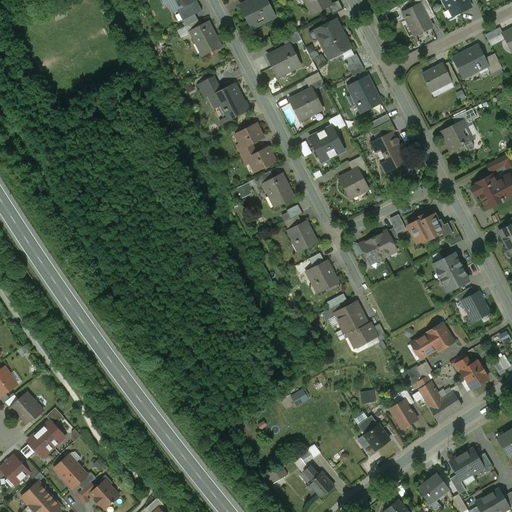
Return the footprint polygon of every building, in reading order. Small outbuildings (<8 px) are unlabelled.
[(196,0),(167,0),(173,11),(179,8),(181,12),(179,13),(182,20),(178,22),(179,22),(201,11),(196,0)] [(251,0),(241,5),(251,25),(252,24),(251,23),(256,20),(258,24),(270,18),(266,10),(270,8),(265,0),(251,0)] [(304,0),(310,11),(318,7),(319,10),(330,4),(327,0),(304,0)] [(426,0),(414,0),(417,5),(420,4),(425,14),(432,11),(426,0)] [(442,0),(447,10),(448,11),(450,9),(454,16),(462,11),(465,12),(468,11),(469,8),(471,7),(466,0),(442,0)] [(417,5),(412,8),(414,13),(408,16),(408,15),(405,17),(414,36),(432,27),(425,14),(420,4),(417,5)] [(450,9),(448,11),(447,10),(444,12),(448,18),(454,16),(450,9)] [(336,19),(315,30),(319,37),(317,38),(322,48),(324,47),(329,55),(339,50),(341,53),(351,48),(336,19)] [(197,20),(184,27),(187,34),(190,32),(190,31),(200,26),(197,20)] [(200,26),(190,31),(190,32),(201,54),(219,45),(208,22),(200,26)] [(499,28),(485,35),(488,41),(502,34),(499,28)] [(511,28),(502,34),(511,53),(511,52),(511,28)] [(297,31),(282,38),(286,47),(289,45),(290,45),(301,40),(297,31)] [(286,47),(280,49),(281,50),(267,57),(277,76),(300,65),(290,45),(289,45),(286,47)] [(463,56),(462,54),(453,58),(463,77),(486,66),(487,65),(484,59),(478,48),(463,56)] [(356,54),(350,57),(352,63),(347,65),(353,76),(364,71),(356,54)] [(494,54),(484,59),(487,65),(486,66),(491,74),(502,69),(494,54)] [(459,83),(448,62),(443,65),(451,81),(450,81),(453,86),(459,83)] [(442,64),(422,74),(430,90),(438,85),(439,87),(450,81),(451,81),(443,65),(442,64)] [(318,72),(304,79),(308,86),(321,79),(318,72)] [(367,76),(347,86),(351,95),(356,104),(361,113),(381,103),(367,76)] [(244,103),(234,84),(220,91),(213,77),(198,85),(204,97),(209,94),(215,107),(217,106),(225,121),(248,109),(245,103),(244,103)] [(311,88),(304,92),(305,93),(290,101),(300,120),(322,109),(311,88)] [(351,95),(346,97),(351,107),(356,104),(351,95)] [(472,108),(452,118),(456,125),(463,122),(463,123),(476,116),(472,108)] [(339,114),(328,120),(331,126),(332,127),(337,124),(343,121),(339,114)] [(386,114),(369,123),(372,129),(377,127),(390,120),(386,114)] [(390,120),(377,127),(379,132),(382,137),(391,132),(392,133),(395,131),(390,120)] [(456,125),(452,127),(452,126),(441,132),(450,151),(472,140),(463,123),(463,122),(456,125)] [(254,125),(249,127),(247,127),(242,130),(242,131),(238,133),(242,140),(240,140),(241,143),(244,148),(251,144),(261,138),(259,133),(259,131),(256,125),(254,125)] [(332,127),(331,126),(320,132),(333,156),(344,151),(339,141),(336,136),(332,127)] [(372,129),(371,130),(373,135),(379,132),(377,127),(372,129)] [(333,156),(320,132),(309,138),(314,147),(316,153),(321,162),(333,156)] [(382,137),(371,143),(375,153),(376,152),(378,156),(380,158),(382,159),(384,158),(385,158),(386,161),(380,164),(384,173),(406,162),(397,144),(398,143),(398,141),(398,140),(397,139),(396,138),(395,138),(394,138),(392,133),(391,132),(382,137)] [(241,143),(236,146),(240,155),(254,149),(251,144),(244,148),(241,143)] [(306,143),(299,147),(303,155),(310,151),(306,143)] [(256,153),(249,157),(251,162),(252,165),(254,164),(257,170),(261,168),(263,169),(267,166),(268,165),(273,162),(274,160),(271,154),(269,153),(266,148),(256,153)] [(254,149),(240,155),(245,165),(251,162),(249,157),(256,153),(254,149)] [(511,158),(509,153),(486,165),(490,172),(504,165),(506,169),(511,165),(511,158)] [(361,156),(348,163),(352,170),(354,171),(357,169),(359,173),(367,169),(361,156)] [(354,171),(341,178),(351,197),(356,194),(357,195),(359,194),(358,193),(367,189),(359,173),(357,169),(354,171)] [(270,171),(253,179),(258,188),(264,185),(264,184),(274,179),(270,171)] [(274,179),(264,184),(264,185),(271,197),(273,196),(277,205),(293,197),(282,175),(274,179)] [(511,187),(506,177),(496,182),(492,175),(474,185),(475,185),(476,185),(470,188),(475,196),(479,194),(485,206),(500,198),(502,202),(503,202),(502,200),(511,195),(511,187)] [(297,205),(287,210),(291,218),(297,215),(301,213),(297,205)] [(433,214),(424,219),(422,215),(415,218),(416,221),(407,225),(417,244),(423,241),(423,242),(443,232),(433,214)] [(291,218),(284,222),(288,231),(302,224),(297,215),(291,218)] [(288,231),(294,244),(297,243),(300,250),(316,242),(310,231),(306,222),(302,224),(288,231)] [(402,224),(393,228),(396,234),(405,229),(402,224)] [(393,228),(385,232),(386,233),(386,232),(392,243),(399,240),(396,234),(393,228)] [(456,230),(447,235),(449,240),(447,241),(450,247),(461,241),(456,230)] [(392,243),(386,232),(386,233),(381,235),(381,234),(373,238),(382,257),(389,253),(389,250),(394,248),(392,243)] [(511,234),(502,239),(507,249),(505,250),(504,253),(506,258),(509,259),(511,257),(511,234)] [(373,238),(365,242),(366,243),(360,246),(368,261),(373,259),(376,260),(382,257),(373,238)] [(320,253),(308,259),(313,268),(324,262),(320,253)] [(439,253),(432,256),(435,263),(442,259),(439,253)] [(435,263),(433,264),(440,278),(437,279),(437,280),(440,279),(447,292),(468,281),(465,275),(462,269),(461,269),(459,266),(460,265),(457,260),(454,253),(442,259),(435,263)] [(313,268),(306,271),(312,284),(316,283),(317,286),(318,286),(320,289),(336,280),(329,266),(327,267),(324,262),(313,268)] [(471,287),(456,296),(459,303),(462,301),(461,301),(474,294),(471,287)] [(489,313),(478,292),(474,294),(461,301),(462,301),(466,309),(473,321),(489,313)] [(343,294),(330,300),(333,307),(338,304),(346,300),(343,294)] [(341,309),(334,313),(336,317),(343,331),(345,330),(353,345),(364,340),(365,342),(376,337),(377,336),(372,328),(370,323),(367,325),(356,302),(341,309)] [(333,307),(321,313),(325,322),(336,317),(334,313),(341,309),(338,304),(333,307)] [(386,338),(379,324),(372,328),(377,336),(376,337),(379,342),(386,338)] [(441,324),(427,333),(427,334),(410,344),(411,344),(415,349),(417,348),(422,356),(420,358),(436,349),(438,351),(453,342),(441,324)] [(23,347),(18,350),(22,356),(27,352),(23,347)] [(504,354),(498,357),(500,362),(494,365),(499,373),(511,366),(504,354)] [(466,358),(455,364),(460,372),(470,365),(466,358)] [(470,365),(460,372),(471,389),(488,378),(483,372),(483,371),(481,368),(476,361),(470,365)] [(426,362),(416,368),(416,367),(402,375),(409,387),(432,372),(426,362)] [(0,396),(5,393),(15,386),(7,376),(9,374),(4,367),(0,369),(0,396)] [(466,392),(461,382),(456,385),(462,394),(466,392)] [(429,383),(417,391),(424,402),(434,396),(437,394),(429,383)] [(437,394),(434,396),(438,402),(452,393),(448,387),(437,394)] [(295,406),(308,399),(302,388),(289,395),(295,406)] [(374,389),(360,391),(361,402),(375,401),(374,389)] [(4,402),(8,399),(5,393),(0,396),(0,398),(3,403),(4,402)] [(19,400),(9,408),(14,413),(15,412),(26,423),(33,417),(34,418),(43,411),(27,393),(19,400)] [(438,402),(429,409),(438,423),(461,407),(452,393),(438,402)] [(9,408),(19,400),(14,394),(8,399),(4,402),(9,408)] [(434,396),(424,402),(429,409),(438,402),(434,396)] [(404,400),(389,409),(393,416),(392,416),(396,422),(396,421),(400,426),(407,422),(409,424),(417,419),(404,400)] [(51,422),(53,424),(62,415),(55,408),(46,416),(51,422)] [(371,416),(357,426),(363,435),(355,441),(357,443),(358,442),(363,450),(369,445),(373,450),(388,440),(371,416)] [(38,431),(53,448),(59,443),(59,440),(64,436),(53,424),(51,422),(43,430),(41,428),(38,431)] [(511,429),(497,439),(509,458),(511,456),(511,429)] [(53,448),(38,431),(35,433),(37,435),(35,437),(35,436),(28,442),(41,456),(46,452),(48,452),(53,448)] [(27,445),(20,451),(27,458),(34,452),(27,445)] [(477,457),(472,448),(460,455),(471,474),(483,468),(483,467),(477,457)] [(8,459),(0,466),(16,484),(32,469),(22,457),(16,451),(8,459)] [(493,469),(484,453),(477,457),(483,467),(483,468),(486,473),(493,469)] [(87,476),(87,475),(68,455),(54,468),(73,489),(77,485),(87,476)] [(460,455),(449,462),(456,475),(460,481),(471,474),(460,455)] [(281,463),(267,471),(273,482),(287,474),(281,463)] [(310,466),(303,472),(307,478),(305,480),(308,484),(318,475),(310,466)] [(87,476),(77,485),(82,490),(95,477),(90,472),(87,475),(87,476)] [(38,482),(43,477),(40,473),(34,478),(38,482)] [(318,475),(308,484),(320,498),(333,487),(321,473),(318,475)] [(448,489),(436,474),(417,488),(429,504),(430,503),(429,503),(447,489),(448,490),(448,489)] [(465,490),(460,481),(456,475),(449,479),(458,494),(465,490)] [(119,496),(105,480),(95,489),(90,493),(95,499),(94,500),(99,505),(100,504),(104,509),(111,503),(111,504),(113,502),(112,502),(119,496)] [(38,482),(21,497),(34,511),(57,511),(58,511),(60,510),(57,507),(59,505),(51,496),(49,494),(50,493),(46,488),(45,489),(43,487),(38,482)] [(79,495),(82,505),(89,503),(87,496),(90,493),(95,489),(91,484),(79,495)] [(503,497),(498,489),(486,496),(496,511),(502,511),(509,508),(503,497)] [(511,494),(510,492),(503,497),(509,508),(511,506),(511,494)] [(458,494),(451,498),(459,511),(462,511),(467,509),(458,494)] [(496,511),(486,496),(475,502),(480,511),(496,511)] [(157,498),(145,509),(148,511),(153,511),(159,507),(162,511),(165,507),(157,498)] [(407,511),(398,501),(384,511),(407,511)]
